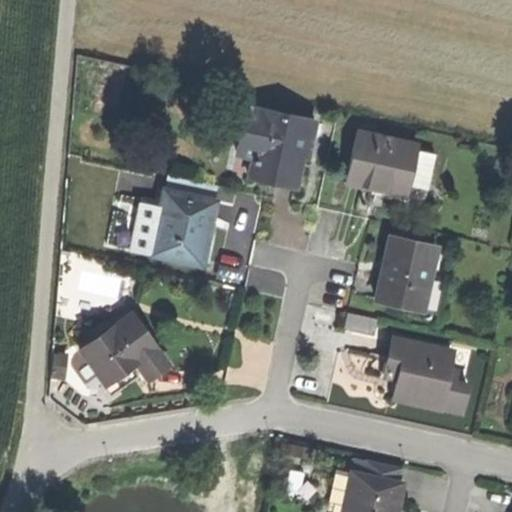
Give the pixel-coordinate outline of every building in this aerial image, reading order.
[(218,100),(247,106),(250,90),(222,84),(218,100)] [(311,121),(247,106),(232,171),(269,179),(291,184),(298,153),(303,154),(311,121)] [(415,141),(354,128),(343,180),(368,185),(403,193),(415,141)] [(158,205),(138,200),(127,248),(198,264),(205,232),(212,200),(162,189),(158,205)] [(436,244),(388,232),(381,264),(373,296),(421,307),(436,244)] [(344,309),(341,326),(372,333),(375,316),(344,309)] [(129,312),(81,349),(113,392),(139,373),(143,378),(155,370),(166,361),(129,312)] [(449,389),(451,381),(453,369),(446,367),(449,350),(391,337),(382,376),(394,379),(390,398),(410,402),(436,408),(441,387),(449,389)] [(64,350),(50,349),(48,370),(62,371),(64,350)] [(441,387),(436,408),(460,413),(466,385),(451,381),(449,389),(441,387)] [(397,485),(396,484),(399,469),(352,461),(351,466),(343,464),(341,474),(349,475),(343,506),(342,511),(392,511),(393,505),(397,485)] [(334,472),(328,503),(343,506),(349,475),(341,474),(334,472)]
